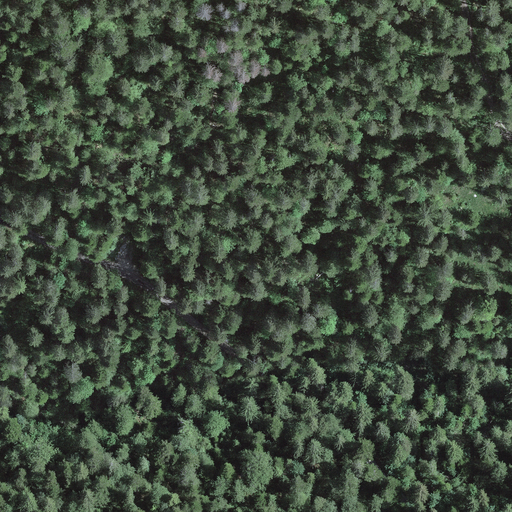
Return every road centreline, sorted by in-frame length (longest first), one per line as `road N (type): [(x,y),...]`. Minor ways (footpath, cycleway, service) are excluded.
road 1 (unclassified): [(0,220),(151,290),(342,431),(419,511)]
road 2 (track): [(511,138),(495,116),(462,0)]
